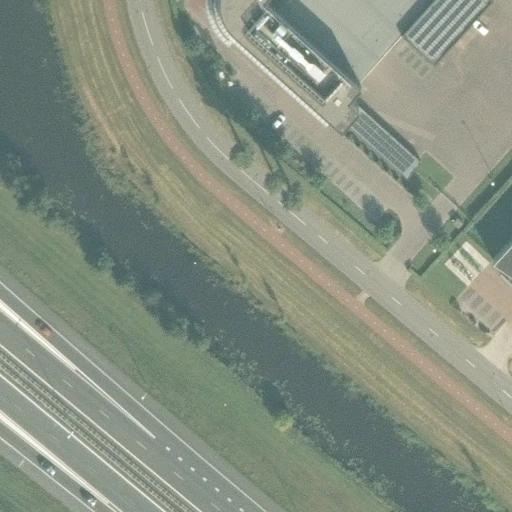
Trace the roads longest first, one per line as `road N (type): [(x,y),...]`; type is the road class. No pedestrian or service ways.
road 1 (tertiary): [(511,400),(212,147),(161,71),(138,0)]
road 2 (motorway): [(149,452),(0,307)]
road 3 (motorway): [(149,452),(0,328)]
road 4 (motorway): [(0,399),(137,511)]
road 5 (motorway): [(0,432),(114,511)]
